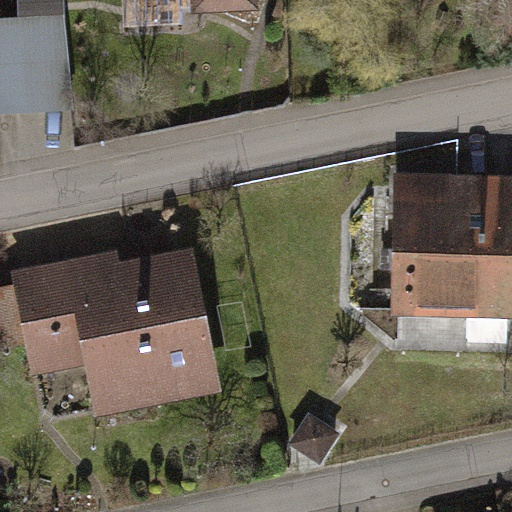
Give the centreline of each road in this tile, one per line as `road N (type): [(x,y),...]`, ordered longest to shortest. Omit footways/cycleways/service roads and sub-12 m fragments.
road 1 (residential): [(511,102),(0,208)]
road 2 (residential): [(511,457),(254,511)]
